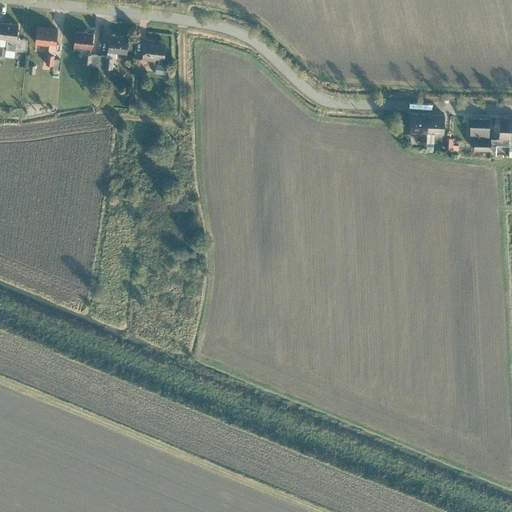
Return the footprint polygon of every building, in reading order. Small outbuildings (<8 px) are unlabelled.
[(22,22),(1,20),(0,33),(0,38),(21,40),(22,22)] [(59,27),(38,25),(37,43),(58,45),(59,27)] [(95,30),(74,28),(73,46),(94,48),(95,30)] [(130,35),(109,33),(108,51),(129,53),(130,35)] [(169,43),(145,40),(143,59),(167,62),(169,43)] [(113,54),(84,52),(83,63),(112,66),(113,54)] [(58,54),(48,53),(47,63),(57,65),(58,54)] [(169,65),(156,64),(155,73),(168,74),(169,65)] [(412,114),(411,133),(427,134),(428,114),(412,114)] [(428,114),(427,134),(443,134),(444,115),(428,114)] [(492,150),(493,119),(469,119),(469,139),(475,139),(475,150),(492,150)] [(511,139),(510,119),(499,119),(500,140),(511,139)]
